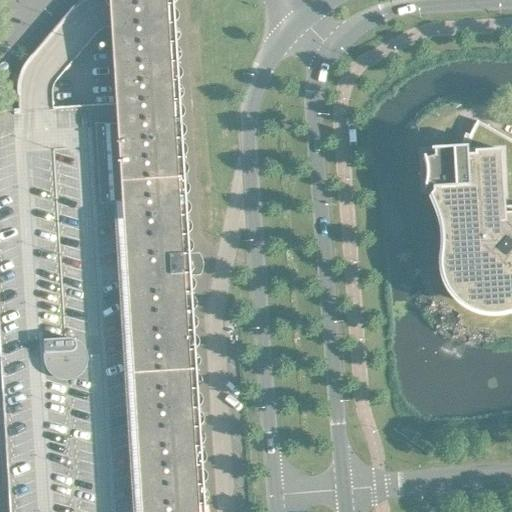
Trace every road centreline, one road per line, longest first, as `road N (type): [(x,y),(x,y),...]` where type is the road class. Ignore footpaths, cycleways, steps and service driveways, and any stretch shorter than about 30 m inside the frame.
road 1 (unknown): [(30,437),(23,171),(40,150),(80,157),(89,168),(113,511)]
road 2 (secondary): [(348,496),(314,101),(327,58)]
road 3 (secondary): [(252,174),(275,506)]
road 4 (secondary): [(327,58),(345,36),(384,13),(511,0)]
road 5 (residential): [(224,511),(212,315)]
road 6 (secondary): [(299,15),(268,58),(251,119),(252,174)]
road 7 (tertiary): [(511,477),(348,496)]
road 8 (residential): [(252,174),(212,315)]
